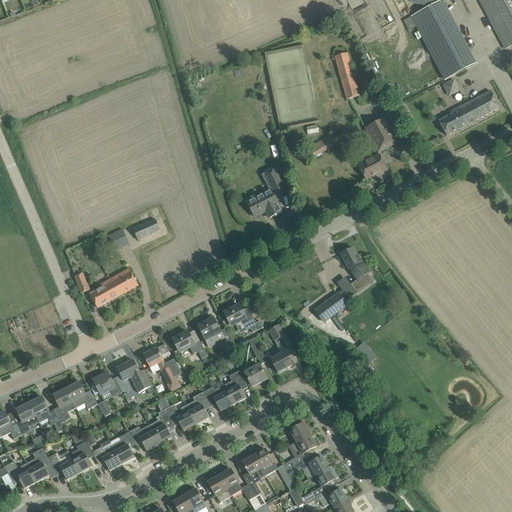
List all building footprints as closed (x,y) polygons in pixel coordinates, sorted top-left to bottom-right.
[(511,0),(479,0),(505,49),(511,45),(511,0)] [(452,69),(473,58),(447,8),(419,22),(434,51),(441,48),(452,69)] [(334,57),(346,99),(359,96),(347,54),(334,57)] [(448,75),(434,82),(451,115),(439,121),(447,136),(500,109),(491,92),(457,110),(452,101),(460,97),(448,75)] [(365,129),(378,153),(398,143),(384,118),(371,125),(364,113),(347,122),(354,135),(365,129)] [(307,148),(312,158),(337,146),(331,136),(307,148)] [(388,172),(379,155),(358,166),(366,181),(373,177),(374,179),(388,172)] [(248,202),(247,203),(254,218),(262,213),(265,211),(269,219),(275,216),(275,217),(282,214),(281,212),(278,205),(275,198),(286,192),(274,169),(273,169),(273,170),(276,175),(268,180),(273,189),(254,199),(253,197),(247,200),(248,202)] [(133,230),(137,241),(160,231),(155,220),(133,230)] [(108,237),(114,251),(129,245),(123,230),(108,237)] [(352,248),(341,254),(351,273),(356,280),(351,285),(357,293),(373,281),(367,274),(370,271),(363,262),(359,255),(357,257),(352,248)] [(138,286),(133,278),(129,270),(110,280),(114,287),(115,287),(120,296),(138,286)] [(82,274),(75,277),(81,294),(89,291),(82,274)] [(90,295),(92,300),(97,309),(120,296),(115,287),(114,287),(110,280),(100,286),(101,288),(90,295)] [(339,294),(316,312),(325,323),(348,305),(339,294)] [(242,311),(239,306),(224,314),(226,317),(221,319),(225,326),(229,324),(231,326),(241,321),(244,329),(249,326),(253,334),(263,328),(260,322),(256,324),(248,309),(242,311)] [(355,345),(371,332),(352,308),(336,321),(355,345)] [(223,340),(227,347),(233,344),(227,333),(222,336),(214,319),(198,327),(206,342),(209,348),(218,343),(217,343),(223,340)] [(280,325),(268,332),(274,342),(277,348),(280,354),(270,360),(274,367),(278,374),(292,366),(288,359),(291,358),(289,356),(294,353),(286,336),(285,336),(280,325)] [(210,362),(207,357),(201,345),(196,348),(188,332),(173,340),(179,353),(190,348),(194,356),(198,353),(202,360),(202,359),(204,364),(210,362)] [(255,339),(249,342),(261,365),(267,361),(255,339)] [(143,356),(148,364),(150,369),(157,365),(160,372),(171,393),(181,389),(168,362),(165,364),(157,348),(143,356)] [(138,394),(147,390),(149,395),(155,392),(152,387),(144,371),(139,373),(133,361),(117,369),(123,382),(130,378),(138,394)] [(267,380),(262,371),(259,365),(245,373),(252,388),(261,383),(260,382),(266,379),(266,380),(267,380)] [(232,382),(223,387),(233,406),(246,399),(240,388),(246,385),(239,372),(229,377),(232,382)] [(93,381),(101,396),(110,392),(114,399),(123,394),(115,379),(111,381),(108,374),(93,381)] [(120,386),(124,392),(124,393),(128,394),(130,388),(127,382),(126,383),(120,386)] [(79,383),(66,390),(76,409),(85,405),(88,411),(97,406),(90,392),(85,394),(79,383)] [(221,412),(233,406),(223,387),(214,391),(213,388),(203,393),(209,405),(215,401),(221,412)] [(67,414),(76,409),(66,390),(54,396),(59,408),(54,410),(61,424),(70,419),(67,414)] [(195,402),(186,407),(196,426),(209,419),(203,408),(209,405),(203,393),(193,399),(195,402)] [(53,429),(61,424),(54,410),(49,413),(42,398),(29,404),(38,423),(47,418),(53,429)] [(97,406),(104,418),(105,418),(107,422),(112,419),(104,402),(97,406)] [(22,422),(17,425),(23,436),(31,431),(29,427),(38,423),(29,404),(16,411),(22,422)] [(158,422),(149,426),(159,445),(172,439),(169,433),(174,430),(174,431),(175,430),(172,425),(166,413),(164,411),(163,411),(160,405),(157,407),(160,413),(157,414),(159,417),(156,419),(158,422)] [(164,411),(166,413),(172,425),(178,421),(183,432),(196,426),(186,407),(177,411),(174,405),(164,411)] [(23,436),(17,425),(15,420),(10,422),(5,412),(0,414),(0,434),(2,439),(10,434),(13,440),(23,436)] [(290,432),(296,443),(310,436),(307,431),(309,430),(303,419),(289,426),(292,431),(290,432)] [(139,428),(129,433),(135,444),(141,441),(146,452),(159,445),(149,426),(140,431),(139,428)] [(119,438),(110,443),(112,446),(122,465),(135,458),(129,447),(135,444),(129,433),(119,438)] [(282,465),(286,471),(305,460),(302,455),(316,447),(310,436),(296,443),(289,448),(295,458),(282,465)] [(109,472),(122,465),(112,446),(110,443),(109,441),(99,446),(101,448),(92,453),(91,453),(92,454),(98,464),(104,461),(109,472)] [(270,444),(275,453),(276,455),(282,452),(275,441),(270,444)] [(92,453),(86,443),(77,448),(79,451),(69,456),(79,474),(92,468),(86,457),(92,454),(91,453),(92,453)] [(36,458),(26,463),(37,483),(49,476),(47,471),(52,468),(47,459),(42,450),(35,454),(36,458)] [(261,470),(265,477),(278,470),(274,462),(273,463),(265,450),(254,456),(261,470)] [(68,452),(59,457),(57,453),(47,459),(52,468),(55,473),(61,470),(67,481),(79,474),(69,456),(68,452)] [(260,480),(265,477),(261,470),(254,456),(252,454),(241,461),(246,469),(245,469),(246,471),(247,471),(250,476),(256,473),(260,480)] [(308,459),(305,460),(286,471),(288,476),(300,470),(303,470),(308,480),(316,476),(331,467),(329,468),(322,457),(311,464),(308,459)] [(24,490),(37,483),(26,463),(17,468),(15,463),(4,468),(12,482),(18,479),(24,490)] [(316,476),(322,487),(338,479),(331,467),(316,476)] [(230,470),(219,476),(231,497),(242,491),(230,470)] [(208,483),(213,492),(216,497),(220,504),(231,497),(219,476),(208,483)] [(284,482),(289,492),(295,488),(290,479),(284,482)] [(254,498),(261,509),(267,505),(261,494),(260,494),(253,482),(248,486),(254,498)] [(302,500),(302,499),(295,488),(289,492),(296,503),(302,500)] [(184,496),(193,511),(199,511),(206,508),(204,504),(196,490),(184,496)] [(341,490),(320,502),(324,508),(331,504),(334,509),(348,501),(341,490)] [(313,493),(302,499),(302,500),(304,504),(315,498),(316,498),(313,493)] [(193,511),(184,496),(173,503),(178,511),(193,511)] [(254,511),(261,509),(254,498),(248,501),(254,511)] [(306,508),(307,509),(318,503),(315,498),(304,504),(306,508)] [(353,511),(348,501),(334,509),(335,511),(353,511)]
